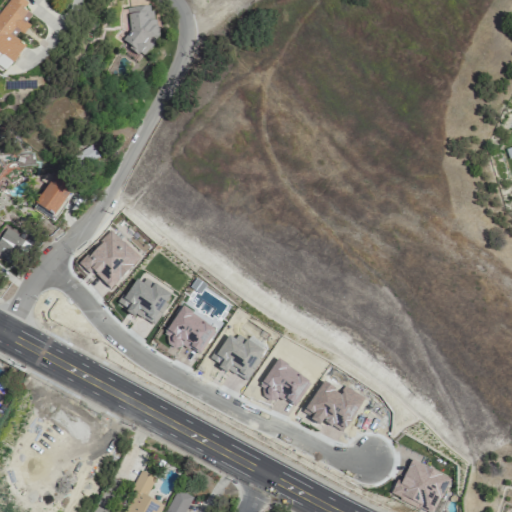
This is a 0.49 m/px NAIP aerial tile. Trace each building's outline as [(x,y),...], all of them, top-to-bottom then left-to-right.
[(7,0),(0,10),(0,55),(12,64),(25,47),(16,40),(33,16),(23,9),(27,4),(21,0),(7,0)] [(124,8),(130,55),(157,51),(151,4),(124,8)] [(11,65),(1,56),(0,57),(0,72),(2,74),(11,65)] [(73,156),(83,171),(100,159),(89,144),(73,156)] [(33,203),(52,217),(72,189),(53,176),(33,203)] [(0,236),(0,257),(10,265),(17,255),(22,258),(30,245),(5,228),(0,236)] [(109,289),(139,258),(110,231),(78,265),(88,274),(90,271),(109,289)] [(170,297),(136,275),(117,306),(134,317),(135,315),(152,326),(170,297)] [(199,355),(214,328),(180,308),(162,339),(178,348),(180,344),(199,355)] [(263,351),(230,331),(211,363),(226,372),(227,371),(245,382),(263,351)] [(310,381),(277,358),(258,387),(272,397),(273,394),(292,407),(310,381)] [(301,414),(319,425),(321,421),(343,433),(363,397),(341,385),(339,389),(322,379),(301,414)] [(433,511),(448,478),(410,461),(400,483),(395,481),(390,493),(430,511),(433,511)] [(158,511),(162,505),(145,497),(154,478),(142,472),(122,511),(158,511)] [(184,511),(191,497),(175,490),(165,511),(167,511),(184,511)]
